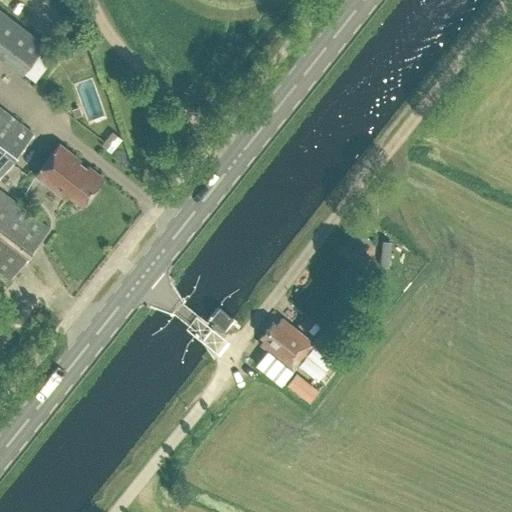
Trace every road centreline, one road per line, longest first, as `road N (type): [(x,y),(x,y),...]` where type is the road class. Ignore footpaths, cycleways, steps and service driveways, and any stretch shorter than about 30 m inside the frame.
road 1 (unclassified): [(510,0),(233,354)]
road 2 (primary): [(0,457),(142,278)]
road 3 (unclassified): [(235,159),(113,43),(90,0)]
road 4 (primary): [(235,159),(363,0)]
road 5 (unclassified): [(113,511),(233,354)]
road 6 (primary): [(142,278),(235,159)]
